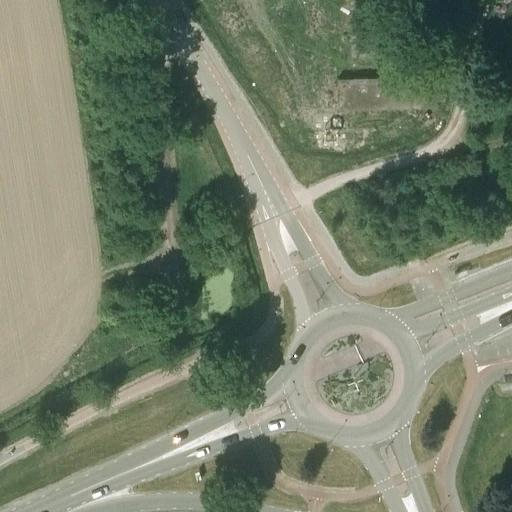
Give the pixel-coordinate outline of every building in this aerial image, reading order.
[(380,0),(349,0),(350,27),(376,26),(376,11),(381,11),(380,0)] [(381,26),(376,26),(350,27),(351,56),(350,56),(350,57),(382,56),(382,55),(377,55),(377,40),(381,40),(381,26)] [(411,80),(396,80),(397,106),(425,105),(425,106),(426,106),(425,75),(411,75),(411,80)] [(383,81),(367,81),(368,107),(397,106),(396,80),(396,76),(382,76),(383,81)] [(368,107),(367,81),(367,77),(354,77),(354,82),(338,82),(338,78),(337,78),(338,109),(339,109),(339,108),(368,107)]
